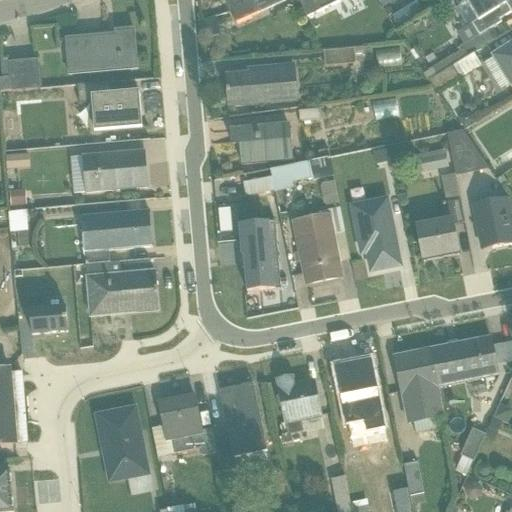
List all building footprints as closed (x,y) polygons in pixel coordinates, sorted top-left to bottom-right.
[(221,0),(233,26),(282,5),(279,0),(221,0)] [(306,0),(312,10),(329,0),(306,0)] [(511,0),(469,0),(460,6),(480,38),(511,17),(511,0)] [(378,16),(385,28),(410,16),(403,3),(378,16)] [(422,15),(399,27),(414,54),(436,41),(422,15)] [(67,80),(135,75),(131,34),(64,39),(67,80)] [(510,91),(511,89),(511,42),(488,56),(510,91)] [(314,64),(353,63),(353,48),(313,49),(314,64)] [(386,50),(363,54),(365,66),(388,62),(386,50)] [(484,56),(473,61),(486,91),(497,86),(484,56)] [(0,91),(29,90),(28,61),(0,62),(0,91)] [(224,113),(295,108),(293,71),(221,76),(224,113)] [(68,86),(68,102),(80,102),(80,85),(68,86)] [(92,136),(139,130),(134,93),(87,98),(92,136)] [(289,120),(307,119),(307,109),(288,110),(289,120)] [(229,168),(287,163),(284,128),(226,134),(229,168)] [(439,132),(443,172),(464,170),(460,130),(439,132)] [(82,197),(147,191),(144,155),(79,161),(82,197)] [(233,180),(236,196),(264,191),(261,175),(233,180)] [(435,213),(449,211),(446,175),(432,176),(435,213)] [(324,180),(309,183),(313,205),(328,203),(324,180)] [(0,205),(14,205),(13,192),(0,192),(0,205)] [(381,253),(396,251),(387,199),(346,206),(357,273),(383,269),(381,253)] [(477,255),(511,249),(511,223),(508,199),(469,205),(477,255)] [(0,232),(16,232),(16,211),(0,211),(0,232)] [(80,256),(151,251),(149,215),(77,220),(80,256)] [(301,291),(342,282),(328,217),(287,226),(301,291)] [(417,265),(457,258),(450,221),(410,229),(417,265)] [(241,296),(281,292),(273,224),(233,228),(241,296)] [(88,322),(159,316),(156,274),(84,280),(88,322)] [(22,329),(21,292),(8,292),(8,329),(22,329)] [(436,393),(497,378),(487,339),(426,353),(436,393)] [(442,420),(436,393),(426,353),(391,362),(407,429),(442,420)] [(347,444),(384,436),(368,363),(331,371),(347,444)] [(0,450),(16,450),(10,374),(0,374),(0,450)] [(280,428),(321,419),(313,383),(294,387),(292,378),(270,383),(280,428)] [(228,461),(264,455),(252,387),(216,393),(228,461)] [(167,460),(205,452),(194,398),(156,406),(167,460)] [(104,490),(149,481),(136,409),(90,417),(104,490)] [(465,458),(471,432),(458,429),(452,455),(465,458)] [(405,462),(390,466),(398,497),(414,493),(405,462)] [(334,476),(322,478),(326,511),(338,510),(334,476)] [(467,497),(469,485),(456,482),(453,494),(467,497)] [(157,506),(157,511),(176,511),(175,503),(157,506)]
